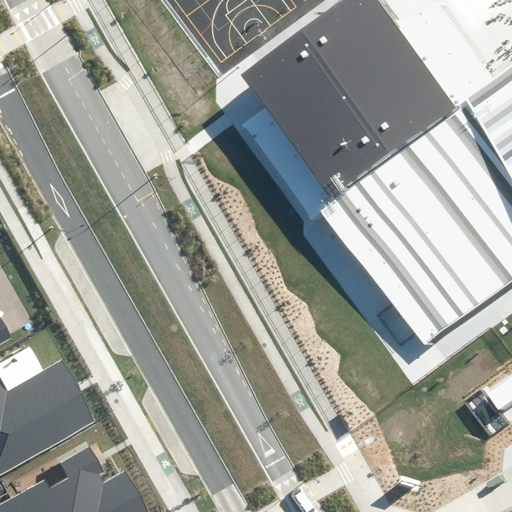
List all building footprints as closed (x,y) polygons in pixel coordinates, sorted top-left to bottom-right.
[(441,90),(373,0),(343,0),(243,75),(335,197),(455,108),(441,90)] [(511,65),(502,73),(467,99),(511,177),(511,65)] [(318,211),(421,345),(511,280),(511,177),(467,99),(455,108),(335,197),(318,211)] [(0,345),(13,338),(0,316),(0,345)] [(5,394),(0,384),(0,476),(96,422),(61,362),(5,394)] [(511,402),(511,375),(489,393),(501,410),(511,402)] [(485,402),(477,408),(480,411),(481,410),(484,415),(483,416),(485,419),(493,413),(491,410),(489,411),(486,407),(487,405),(485,402)] [(105,470),(91,445),(60,463),(70,479),(53,489),(46,478),(0,504),(0,511),(148,511),(125,471),(107,482),(101,472),(105,470)] [(417,480),(403,476),(400,484),(414,489),(417,480)] [(500,476),(487,482),(490,487),(503,481),(500,476)]
